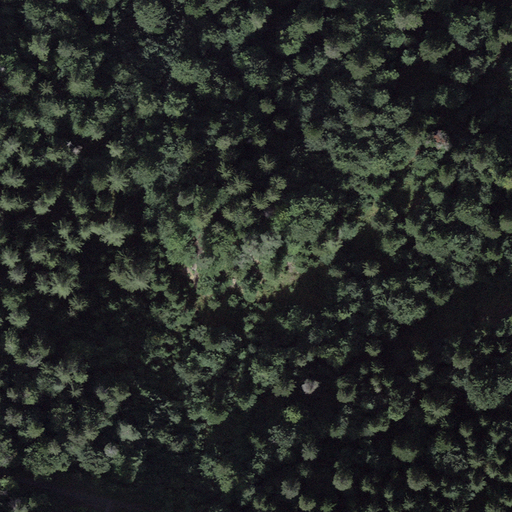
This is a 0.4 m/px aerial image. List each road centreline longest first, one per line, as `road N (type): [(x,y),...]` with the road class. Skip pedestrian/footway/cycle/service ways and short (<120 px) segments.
road 1 (track): [(154,506),(206,503),(295,459),(414,427),(462,401),(511,347)]
road 2 (track): [(0,471),(154,506)]
